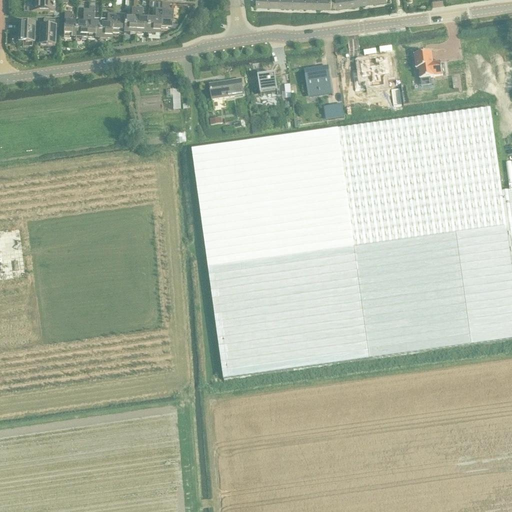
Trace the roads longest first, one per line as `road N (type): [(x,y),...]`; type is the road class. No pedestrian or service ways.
road 1 (tertiary): [(240,41),(511,7)]
road 2 (tertiary): [(0,80),(240,41)]
